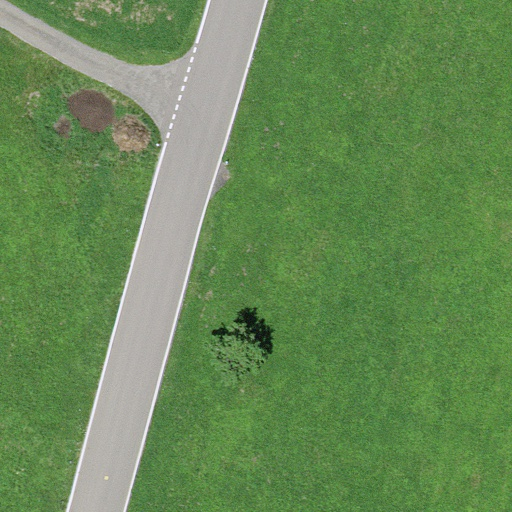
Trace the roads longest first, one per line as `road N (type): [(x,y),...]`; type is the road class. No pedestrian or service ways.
road 1 (tertiary): [(236,0),(105,511)]
road 2 (track): [(202,121),(0,14)]
